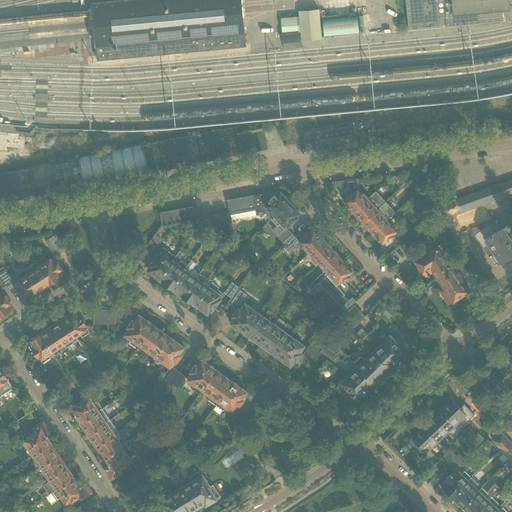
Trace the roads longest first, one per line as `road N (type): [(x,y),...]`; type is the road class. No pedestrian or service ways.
road 1 (residential): [(357,444),(110,266)]
road 2 (residential): [(455,354),(286,171)]
road 3 (tertiary): [(286,171),(511,148)]
road 4 (residential): [(0,336),(116,511)]
road 5 (tertiary): [(99,210),(286,171)]
road 6 (tertiary): [(357,444),(455,354)]
road 7 (residential): [(110,266),(0,334)]
road 8 (tertiary): [(256,511),(357,444)]
